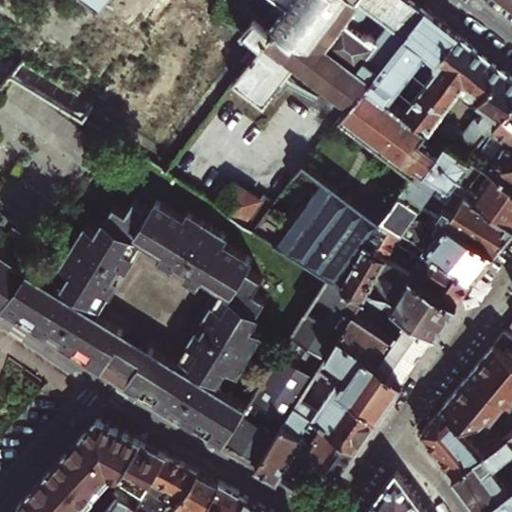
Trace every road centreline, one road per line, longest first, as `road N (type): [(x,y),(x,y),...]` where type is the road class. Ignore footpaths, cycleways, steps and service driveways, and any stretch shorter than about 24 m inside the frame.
road 1 (residential): [(94,389),(307,511)]
road 2 (residential): [(393,422),(511,272)]
road 3 (residential): [(94,389),(0,491)]
